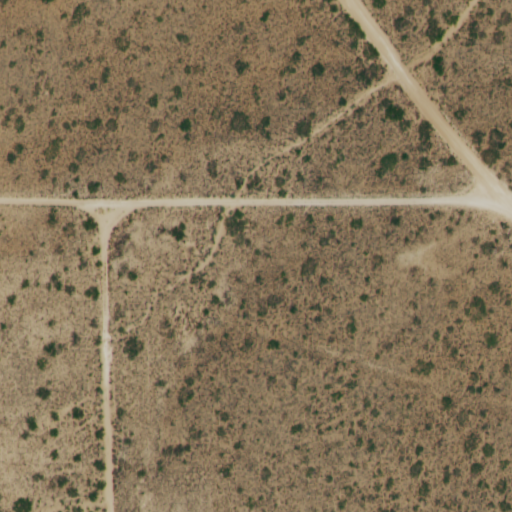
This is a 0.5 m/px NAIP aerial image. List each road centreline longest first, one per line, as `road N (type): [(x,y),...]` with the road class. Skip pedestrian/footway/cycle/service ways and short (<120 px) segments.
road 1 (residential): [(0,185),(511,247)]
road 2 (residential): [(511,204),(348,0)]
